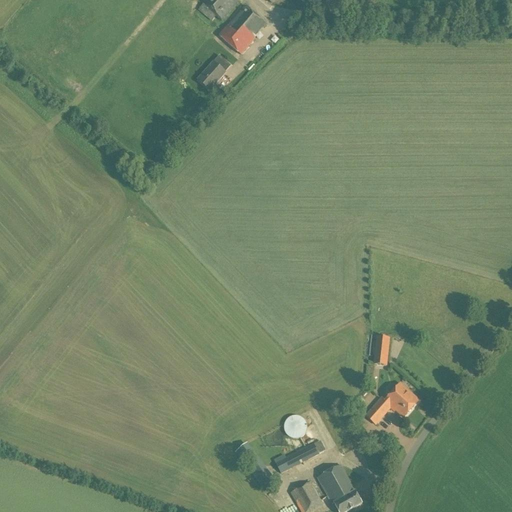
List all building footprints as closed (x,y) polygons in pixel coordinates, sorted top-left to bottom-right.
[(240,3),(237,0),(207,0),(199,10),(212,22),(216,17),(222,23),(240,3)] [(227,27),(218,37),(241,57),(255,40),(254,39),(265,24),(245,7),(227,27)] [(220,57),(214,64),(214,63),(198,81),(210,92),(226,74),(218,67),(224,60),(220,57)] [(387,367),(390,339),(377,337),(373,365),(387,367)] [(400,385),(386,400),(393,407),(405,417),(419,402),(400,385)] [(365,401),(371,395),(365,390),(358,399),(362,403),(364,400),(365,401)] [(386,400),(383,397),(382,398),(365,417),(376,426),(393,407),(386,400)] [(294,417),(293,417),(291,417),(289,418),(287,419),(286,421),(285,422),(284,424),(284,426),(284,428),(284,430),(284,432),(285,434),(286,435),(288,437),(289,438),(291,439),(293,439),(295,439),(297,439),(298,439),(300,438),(302,437),(303,436),(305,434),(306,433),(306,431),(307,429),(307,427),(306,425),(306,423),(305,422),(303,420),(302,419),(300,418),(298,417),(296,417),(294,417)] [(281,475),(319,455),(314,445),(275,464),(281,475)] [(348,511),(362,505),(355,492),(342,466),(317,479),(327,497),(321,501),(311,483),(290,494),(300,511),(297,511),(312,511),(323,506),(324,508),(331,504),(332,505),(334,504),(338,511),(348,511)]
